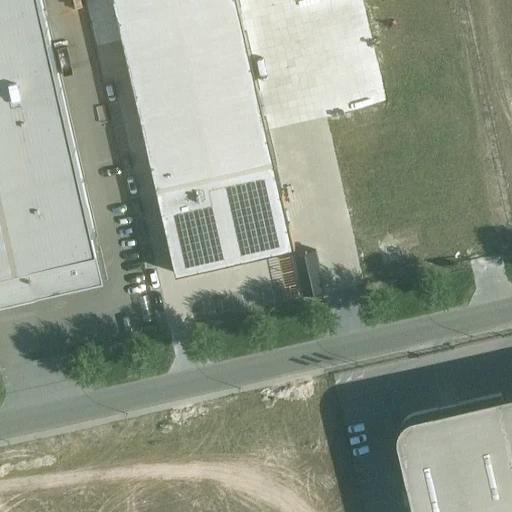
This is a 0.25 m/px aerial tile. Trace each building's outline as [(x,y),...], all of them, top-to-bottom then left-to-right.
[(40,0),(0,0),(0,302),(105,279),(40,0)] [(444,0),(114,0),(177,273),(295,246),(269,129),(463,85),(444,0)] [(409,416),(418,408),(398,387),(390,395),(409,416)] [(511,511),(511,401),(511,402),(508,391),(417,411),(413,414),(411,416),(408,420),(406,422),(404,425),(403,428),(402,430),(402,434),(401,439),(401,441),(402,446),(417,511),(511,511)] [(363,511),(350,449),(317,456),(309,419),(223,438),(239,511),(363,511)]
